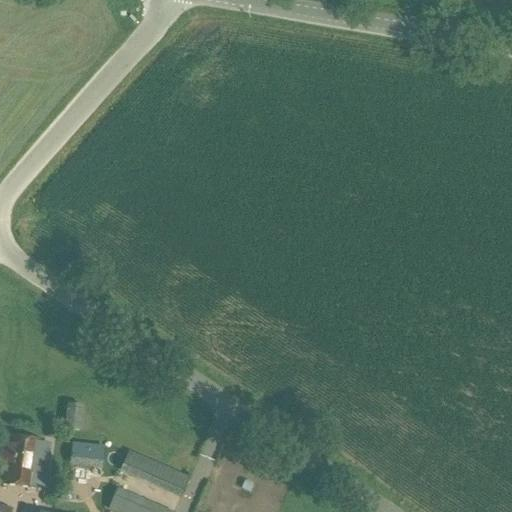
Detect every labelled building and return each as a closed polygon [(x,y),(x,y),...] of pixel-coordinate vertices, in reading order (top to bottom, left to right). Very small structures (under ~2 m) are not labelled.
[(63,407),(60,435),(77,436),(79,408),(63,407)] [(49,444),(39,444),(39,442),(7,439),(6,447),(1,447),(0,464),(0,465),(5,466),(3,487),(35,490),(36,474),(46,475),(49,444)] [(129,454),(120,475),(180,501),(189,480),(129,454)] [(71,455),(68,476),(102,480),(104,459),(71,455)] [(146,511),(115,498),(109,511),(146,511)]
